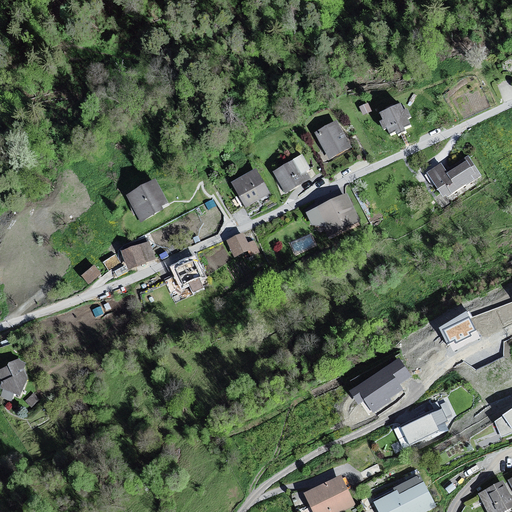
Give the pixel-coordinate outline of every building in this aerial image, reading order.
[(368,103),(360,107),(364,116),(372,112),(368,103)] [(402,105),(381,114),(384,121),(381,123),(384,130),(388,131),(391,137),(407,131),(405,127),(410,124),(402,105)] [(338,122),(315,134),(328,159),(351,147),(338,122)] [(443,163),(426,174),(442,198),(479,174),(469,159),(448,172),(443,163)] [(293,163),(274,173),(284,191),(310,178),(306,171),(299,175),(293,163)] [(257,170),(233,184),(246,207),(270,193),(257,170)] [(156,180),(127,196),(141,222),(164,210),(162,205),(168,202),(156,180)] [(347,194),(309,212),(316,225),(324,226),(329,238),(361,222),(347,194)] [(242,234),(225,240),(234,263),(256,255),(251,241),(246,243),(242,234)] [(149,242),(121,253),(128,271),(156,261),(149,242)] [(114,254),(101,262),(106,269),(118,261),(114,254)] [(197,260),(175,269),(183,288),(205,279),(197,260)] [(94,266),(83,276),(90,285),(101,275),(94,266)] [(466,312),(440,328),(448,344),(455,340),(456,343),(471,335),(470,332),(476,329),(466,312)] [(399,359),(349,391),(358,405),(365,401),(373,413),(392,401),(390,399),(403,391),(399,384),(410,377),(399,359)] [(22,360),(0,369),(0,379),(4,389),(24,395),(30,377),(22,360)] [(33,394),(25,401),(32,408),(40,401),(33,394)] [(511,408),(494,422),(500,438),(511,433),(511,408)] [(432,413),(401,428),(410,445),(431,434),(433,438),(449,430),(442,417),(435,420),(432,413)] [(341,475),(305,493),(314,511),(341,511),(356,505),(341,475)] [(511,496),(503,481),(479,494),(488,511),(505,511),(511,509),(511,496)] [(397,490),(373,503),(377,511),(426,511),(437,506),(424,482),(400,495),(397,490)]
